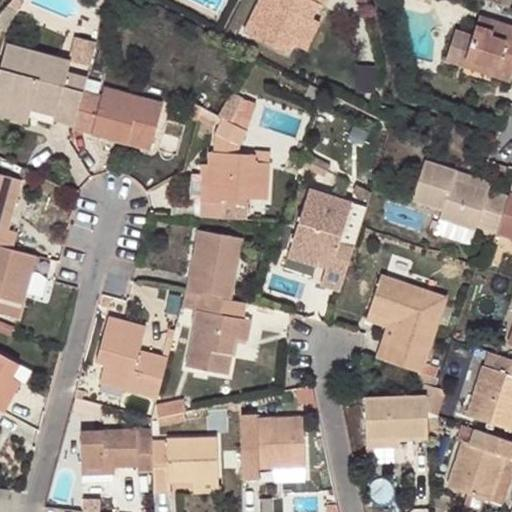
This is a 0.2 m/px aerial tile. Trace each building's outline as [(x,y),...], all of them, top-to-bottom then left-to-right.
[(258,0),(243,30),(286,52),(291,42),(292,42),(304,16),(311,18),(319,3),(323,6),(326,0),(258,0)] [(16,11),(5,5),(0,12),(0,30),(5,33),(16,11)] [(511,53),(510,53),(511,47),(511,26),(475,14),(469,33),(452,29),(441,60),(460,66),(463,59),(493,68),(491,75),(508,81),(511,68),(511,53)] [(311,18),(304,16),(292,42),(301,47),(315,20),(311,18)] [(92,43),(76,35),(75,42),(94,51),(95,45),(92,43)] [(70,60),(90,66),(94,51),(75,42),(70,60)] [(7,43),(0,70),(0,100),(33,109),(35,103),(59,108),(57,114),(56,119),(75,123),(84,89),(87,77),(67,72),(70,60),(7,43)] [(493,68),(463,59),(460,66),(491,75),(493,68)] [(75,123),(74,128),(152,148),(163,102),(104,87),(103,93),(84,89),(75,123)] [(233,115),(243,98),(230,90),(220,108),(233,115)] [(0,115),(29,123),(33,109),(0,100),(0,115)] [(59,108),(35,103),(33,109),(57,114),(59,108)] [(222,117),(230,121),(233,115),(220,108),(216,114),(222,117)] [(217,130),(241,140),(245,128),(230,121),(222,117),(217,130)] [(217,130),(216,147),(240,150),(241,140),(217,130)] [(256,153),(240,150),(216,147),(210,147),(209,162),(206,199),(201,199),(200,214),(246,218),(247,195),(267,196),(269,162),(255,159),(256,153)] [(297,173),(300,164),(302,158),(292,153),(287,170),(297,173)] [(329,171),(302,158),(300,164),(326,177),(329,171)] [(507,194),(488,188),(453,177),(455,170),(422,159),(409,198),(439,208),(437,217),(473,229),(474,223),(495,230),(507,194)] [(203,162),(201,199),(206,199),(209,162),(203,162)] [(455,170),(453,177),(488,188),(490,181),(455,170)] [(10,203),(16,205),(22,179),(0,174),(0,244),(13,248),(17,230),(10,228),(4,227),(10,203)] [(354,245),(340,240),(352,200),(309,186),(288,254),(316,263),(318,255),(328,257),(326,266),(322,277),(321,281),(340,288),(354,245)] [(511,191),(509,190),(507,194),(495,230),(495,231),(511,237),(511,191)] [(367,205),(352,200),(340,240),(354,245),(360,227),(367,205)] [(10,228),(16,205),(10,203),(4,227),(10,228)] [(199,256),(195,276),(190,275),(187,291),(201,293),(202,293),(229,299),(239,239),(198,232),(194,255),(199,256)] [(0,311),(18,317),(25,292),(21,291),(26,268),(31,268),(36,253),(13,248),(0,244),(0,311)] [(183,274),(190,275),(195,276),(199,256),(194,255),(188,253),(183,274)] [(316,263),(326,266),(328,257),(318,255),(316,263)] [(28,291),(40,297),(53,271),(41,265),(28,291)] [(26,268),(21,291),(25,292),(31,268),(26,268)] [(400,268),(396,280),(434,293),(438,280),(400,268)] [(423,362),(444,296),(434,293),(396,280),(379,275),(368,311),(397,320),(383,361),(418,371),(433,376),(437,367),(423,362)] [(198,309),(201,293),(187,291),(185,290),(181,306),(198,309)] [(242,317),(245,302),(229,299),(202,293),(201,293),(198,309),(187,366),(229,374),(236,337),(249,340),(253,319),(242,317)] [(397,320),(368,311),(365,320),(386,327),(375,358),(383,361),(397,320)] [(156,398),(167,358),(147,353),(142,372),(135,370),(146,327),(109,316),(96,363),(105,365),(100,382),(156,398)] [(0,325),(12,330),(14,325),(0,319),(0,325)] [(0,325),(0,332),(10,336),(12,330),(0,325)] [(493,368),(497,355),(487,351),(483,365),(493,368)] [(18,387),(9,382),(13,377),(19,364),(0,353),(0,410),(4,413),(18,387)] [(493,368),(483,365),(482,365),(465,415),(511,429),(511,359),(497,355),(493,368)] [(418,371),(415,381),(422,383),(435,387),(438,378),(433,376),(418,371)] [(21,381),(13,377),(9,382),(18,387),(21,381)] [(422,383),(418,395),(426,395),(426,413),(435,387),(422,383)] [(437,416),(446,391),(435,387),(426,413),(437,416)] [(364,396),(365,437),(396,438),(410,438),(427,438),(426,413),(426,395),(418,395),(364,396)] [(184,398),(165,402),(167,413),(183,409),(186,409),(184,398)] [(159,415),(167,413),(165,402),(155,405),(151,416),(159,415)] [(160,422),(185,418),(183,409),(167,413),(159,415),(160,422)] [(426,413),(427,438),(437,437),(437,416),(426,413)] [(303,416),(255,418),(257,443),(257,450),(242,450),(242,477),(260,477),(259,467),(305,466),(303,416)] [(247,443),(257,443),(255,418),(246,418),(247,443)] [(79,430),(82,467),(120,466),(136,466),(136,472),(153,470),(152,443),(152,435),(137,435),(137,428),(79,430)] [(501,504),(511,470),(511,440),(474,428),(473,428),(469,442),(462,439),(447,486),(501,504)] [(397,445),(396,438),(365,437),(365,446),(397,445)] [(153,470),(154,491),(170,491),(169,483),(194,482),(219,481),(217,439),(167,440),(167,443),(152,443),(153,470)] [(120,474),(120,466),(82,467),(82,475),(120,474)] [(306,475),(305,466),(259,467),(260,477),(306,475)] [(219,481),(194,482),(194,494),(219,493),(219,481)] [(0,498),(8,499),(9,489),(0,488),(0,498)]
